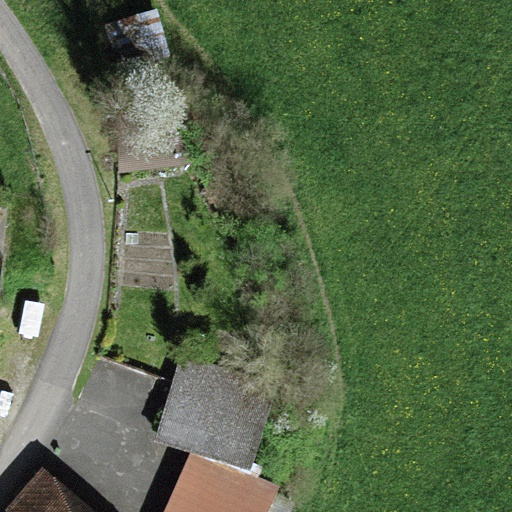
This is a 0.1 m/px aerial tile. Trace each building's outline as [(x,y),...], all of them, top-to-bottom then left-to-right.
[(169,61),(158,13),(104,25),(115,73),(169,61)] [(121,174),(186,171),(183,112),(118,115),(121,174)] [(191,457),(249,478),(279,393),(182,359),(152,444),(191,457)] [(270,511),(279,493),(249,478),(191,457),(165,511),(270,511)] [(84,511),(43,476),(11,511),(84,511)]
